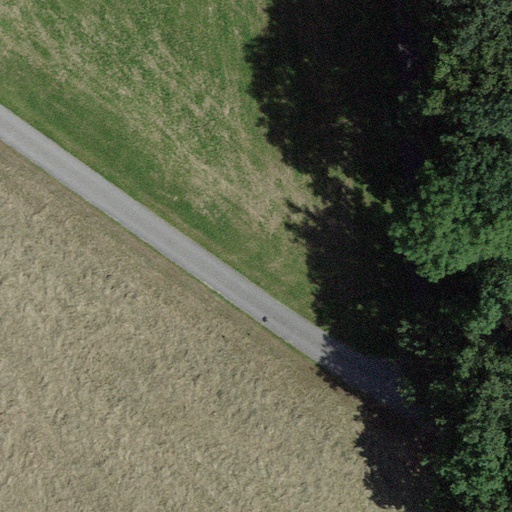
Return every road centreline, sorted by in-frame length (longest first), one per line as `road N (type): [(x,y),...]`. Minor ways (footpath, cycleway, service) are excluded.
road 1 (track): [(0,111),(379,374),(463,411)]
road 2 (unclassified): [(509,511),(463,411),(428,0)]
